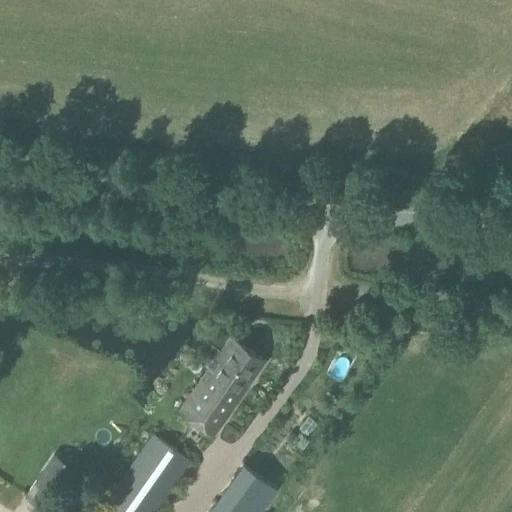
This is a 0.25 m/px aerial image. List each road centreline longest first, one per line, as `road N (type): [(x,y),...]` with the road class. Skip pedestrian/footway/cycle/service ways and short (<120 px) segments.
road 1 (unclassified): [(511,230),(0,182)]
road 2 (track): [(0,264),(511,309)]
